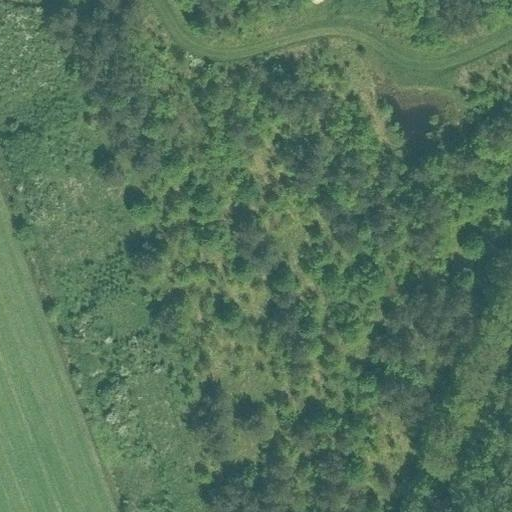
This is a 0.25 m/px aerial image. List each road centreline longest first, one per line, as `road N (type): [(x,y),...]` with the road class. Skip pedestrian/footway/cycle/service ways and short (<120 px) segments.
road 1 (track): [(153,0),(177,34),(210,51),(331,29),(431,63),(511,31)]
road 2 (track): [(511,322),(428,511)]
